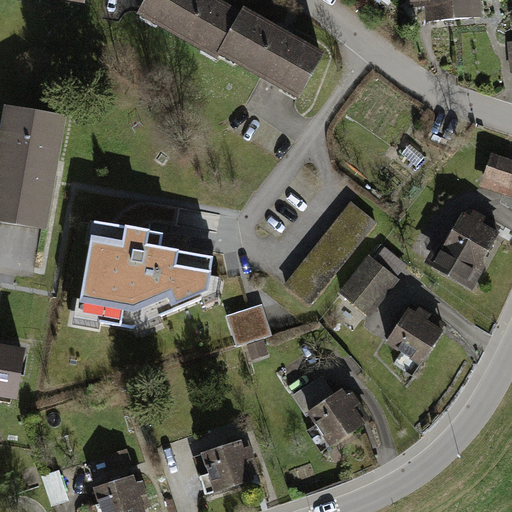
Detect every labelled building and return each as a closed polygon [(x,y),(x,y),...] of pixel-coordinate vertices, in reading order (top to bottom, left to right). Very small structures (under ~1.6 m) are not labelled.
[(236,15),(210,0),(143,0),(135,16),(211,60),(215,52),(236,15)] [(406,0),(407,9),(424,8),(425,20),(452,18),(450,0),(406,0)] [(450,0),(452,18),(478,17),(476,0),(450,0)] [(236,15),(215,52),(276,86),(293,95),(318,50),(240,6),(236,15)] [(62,117),(3,107),(0,126),(0,220),(20,224),(43,228),(62,117)] [(511,193),(511,164),(488,156),(479,185),(511,196),(511,193)] [(375,227),(344,202),(280,281),(312,306),(375,227)] [(498,229),(461,211),(433,268),(470,286),(498,229)] [(179,232),(88,217),(70,330),(140,341),(142,329),(191,316),(200,254),(176,250),(179,232)] [(365,254),(336,290),(367,315),(405,266),(382,248),(373,260),(365,254)] [(257,307),(200,325),(209,353),(265,335),(257,307)] [(414,315),(407,311),(385,342),(400,352),(392,364),(411,378),(445,328),(418,309),(414,315)] [(261,341),(245,345),(250,360),(265,356),(261,341)] [(18,351),(0,347),(0,399),(9,401),(18,351)] [(319,382),(294,398),(328,449),(370,421),(351,393),(344,397),(340,392),(330,399),(319,382)] [(239,442),(199,455),(211,494),(253,481),(251,477),(256,475),(247,448),(241,450),(239,442)] [(111,464),(132,461),(130,448),(109,451),(111,464)] [(54,471),(38,476),(48,505),(53,503),(64,499),(54,471)] [(131,477),(91,489),(98,511),(143,511),(144,511),(148,510),(140,483),(134,484),(131,477)]
